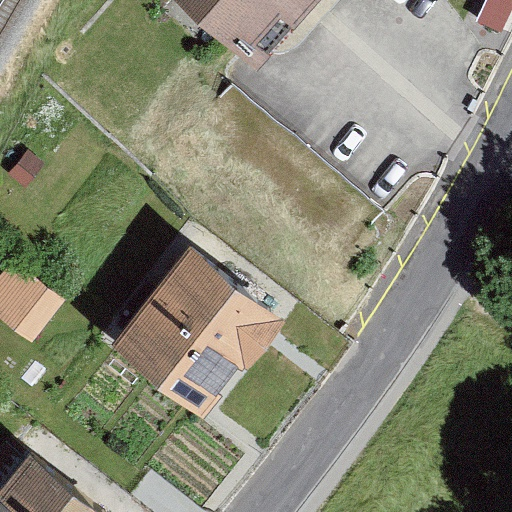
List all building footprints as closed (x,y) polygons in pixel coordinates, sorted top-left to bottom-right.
[(281,0),(207,0),(247,37),(281,0)] [(511,0),(485,0),(480,10),(510,26),(511,22),(511,0)] [(201,415),(281,319),(195,248),(115,344),(201,415)] [(72,296),(16,255),(0,276),(0,316),(36,344),(72,296)] [(0,511),(106,511),(36,455),(0,499),(0,511)]
